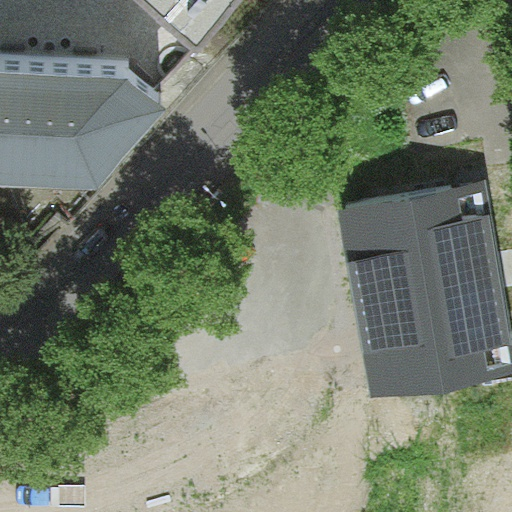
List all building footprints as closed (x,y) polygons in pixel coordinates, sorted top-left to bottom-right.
[(156,0),(199,41),(232,0),(156,0)] [(142,69),(124,52),(0,45),(0,155),(55,158),(88,160),(160,88),(159,86),(142,69)] [(451,178),(346,195),(377,378),(480,360),(475,336),(504,331),(481,199),(455,204),(451,178)] [(281,511),(293,431),(150,412),(136,511),(281,511)] [(511,511),(511,445),(398,433),(389,511),(511,511)]
